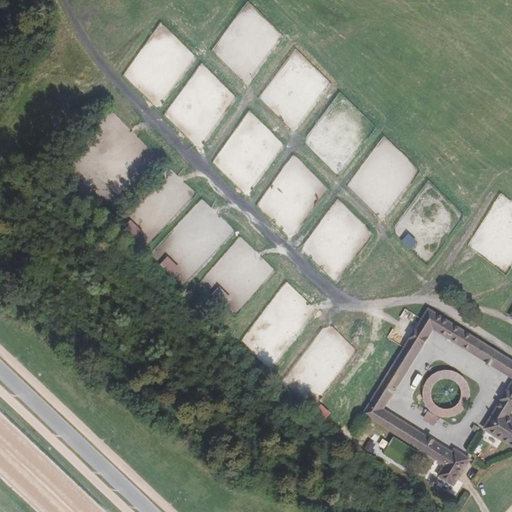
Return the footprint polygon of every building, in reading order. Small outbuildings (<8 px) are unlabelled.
[(402,243),(413,249),(419,240),(408,234),(402,243)] [(161,265),(173,277),(181,269),(169,256),(161,265)] [(417,329),(412,337),(411,338),(407,345),(402,353),(360,421),(442,472),(435,482),(450,492),(459,478),(466,466),(451,457),(449,459),(448,462),(410,439),(376,417),(416,351),(421,344),(428,332),(430,333),(511,383),(511,388),(510,392),(511,393),(511,370),(424,317),(417,329)] [(395,326),(412,337),(417,329),(400,319),(395,326)] [(470,416),(469,373),(426,374),(427,417),(470,416)] [(511,405),(505,401),(482,437),(498,446),(502,439),(511,445),(511,418),(508,416),(511,409),(511,405)] [(327,419),(332,412),(322,405),(316,412),(327,419)]
